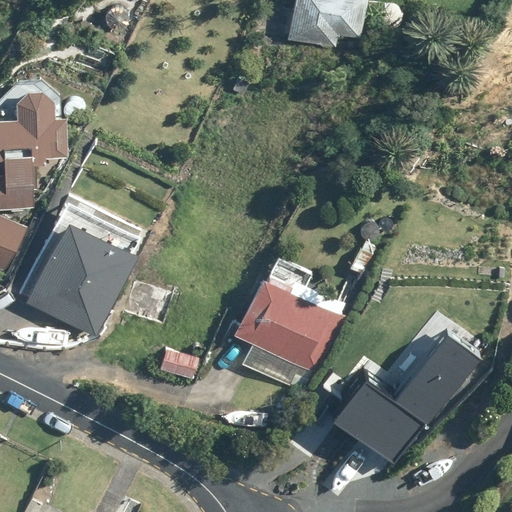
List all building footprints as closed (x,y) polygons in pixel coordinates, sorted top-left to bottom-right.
[(295,0),(288,37),(336,46),(339,31),(360,34),(366,0),(295,0)] [(112,52),(86,43),(78,65),(103,74),(112,52)] [(0,204),(33,203),(33,188),(38,189),(37,162),(46,161),(46,155),(53,155),(53,158),(69,157),(67,116),(56,116),(55,99),(43,87),(28,88),(18,100),(19,117),(0,117),(0,204)] [(97,334),(139,251),(134,249),(140,236),(69,199),(21,292),(29,296),(27,299),(97,334)] [(0,213),(0,268),(5,271),(28,227),(0,213)] [(365,240),(351,266),(363,272),(377,246),(365,240)] [(265,276),(235,332),(253,342),(242,362),(305,388),(315,368),(318,370),(349,314),(340,309),(344,302),(296,276),(292,284),(270,273),(268,277),(265,276)] [(368,365),(336,406),(393,451),(478,342),(443,314),(390,382),(368,365)] [(193,356),(168,347),(160,367),(185,377),(193,356)]
